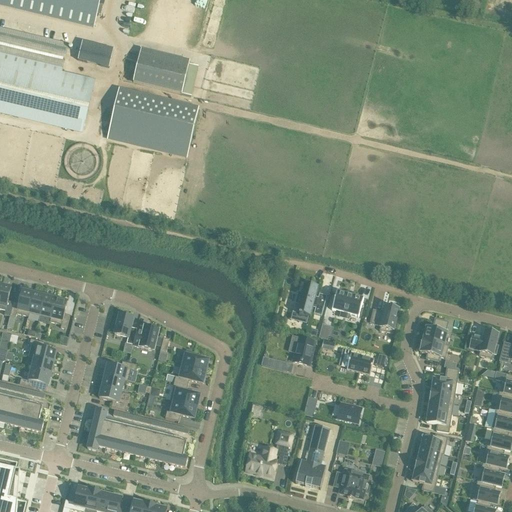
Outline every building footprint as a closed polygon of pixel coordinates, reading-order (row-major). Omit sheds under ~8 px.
[(0,0),(0,6),(94,29),(100,0),(0,0)] [(0,115),(83,135),(96,81),(62,73),(63,68),(69,44),(0,27),(0,115)] [(77,61),(96,66),(109,69),(114,49),(82,41),(77,61)] [(196,66),(139,53),(132,82),(190,96),(196,66)] [(189,106),(118,89),(107,136),(178,153),(189,106)] [(318,288),(304,284),(301,294),(298,293),(295,304),(298,305),(296,315),(299,315),(299,317),(301,318),(301,316),(310,318),(313,309),(315,309),(314,315),(321,317),(327,297),(319,295),(318,299),(316,298),(318,288)] [(0,310),(5,312),(4,316),(10,317),(13,304),(8,302),(11,289),(0,286),(0,310)] [(28,318),(29,314),(34,295),(22,292),(19,305),(13,304),(10,317),(16,319),(17,315),(28,318)] [(363,300),(337,293),(332,311),(359,318),(363,300)] [(34,295),(29,314),(40,317),(45,297),(34,295)] [(40,317),(51,320),(56,300),(45,297),(40,317)] [(61,326),(61,329),(67,330),(70,316),(64,315),(67,303),(56,300),(51,320),(50,323),(61,326)] [(380,313),(373,311),(370,325),(381,327),(379,332),(393,335),(394,330),(397,331),(399,322),(396,322),(399,311),(386,308),(384,315),(380,314),(380,313)] [(127,344),(133,346),(136,334),(130,332),(133,319),(119,316),(114,335),(128,339),(127,344)] [(433,331),(426,329),(423,341),(423,340),(423,341),(449,347),(444,346),(447,334),(446,334),(448,323),(435,320),(433,327),(434,327),(433,331)] [(319,338),(319,339),(327,341),(331,328),(322,326),(319,338)] [(133,346),(133,347),(154,352),(155,346),(161,348),(163,339),(157,338),(159,331),(158,331),(158,329),(151,328),(151,329),(144,328),(143,334),(136,332),(136,334),(133,346)] [(316,338),(318,331),(310,329),(308,336),(316,338)] [(498,347),(495,346),(498,336),(485,332),(483,340),(479,339),(480,338),(473,336),(469,349),(480,352),(479,357),(492,360),(493,355),(496,355),(498,347)] [(169,341),(163,339),(161,348),(160,353),(166,355),(169,341)] [(297,347),(293,363),(309,367),(314,344),(296,339),(294,346),(297,347)] [(45,344),(31,340),(29,346),(37,348),(34,359),(54,364),(57,353),(43,349),(45,344)] [(446,360),(449,347),(423,341),(422,342),(421,342),(418,350),(421,350),(420,352),(420,353),(427,355),(426,360),(438,363),(440,358),(446,360)] [(511,345),(504,344),(499,362),(504,363),(510,365),(511,360),(511,345)] [(343,350),(339,367),(347,369),(347,371),(370,376),(374,361),(351,355),(352,352),(343,350)] [(201,358),(187,351),(186,356),(185,356),(182,367),(205,373),(208,361),(200,359),(201,358)] [(160,353),(158,361),(166,363),(168,355),(166,355),(160,353)] [(379,356),(376,367),(383,369),(386,358),(379,356)] [(54,364),(34,359),(31,370),(51,375),(54,364)] [(264,359),(262,367),(283,372),(285,364),(264,359)] [(121,369),(108,365),(105,377),(128,382),(131,371),(135,372),(136,366),(122,363),(121,369)] [(204,385),(206,378),(204,377),(205,373),(182,367),(180,379),(167,376),(166,382),(174,384),(188,387),(189,381),(204,385)] [(458,378),(459,371),(447,369),(446,376),(458,378)] [(28,382),(21,380),(19,386),(33,389),(35,384),(48,387),(51,375),(31,370),(28,382)] [(497,373),(495,381),(504,384),(501,393),(499,393),(511,396),(511,376),(506,375),(497,373)] [(455,395),(458,378),(446,376),(445,382),(440,381),(440,382),(433,380),(432,391),(431,391),(431,392),(455,395)] [(128,382),(105,377),(102,388),(122,393),(124,382),(128,383),(128,382)] [(174,384),(170,401),(197,408),(200,396),(186,393),(188,387),(174,384)] [(122,393),(102,388),(99,399),(112,403),(111,408),(125,412),(126,406),(119,404),(122,393)] [(454,406),(455,395),(431,392),(430,402),(454,406)] [(511,396),(499,393),(495,411),(496,412),(511,415),(511,396)] [(11,400),(0,397),(0,423),(5,425),(11,400)] [(309,399),(304,416),(313,418),(317,401),(309,399)] [(25,404),(11,400),(5,425),(19,428),(25,404)] [(482,401),(475,400),(474,406),(481,408),(482,401)] [(174,402),(171,414),(167,413),(165,419),(179,423),(181,416),(195,420),(197,413),(196,412),(197,408),(170,401),(174,402)] [(452,417),(454,406),(430,402),(430,403),(428,413),(452,417)] [(42,408),(25,404),(19,428),(41,434),(44,424),(39,423),(42,408)] [(341,404),(337,420),(358,425),(362,409),(341,404)] [(107,413),(97,411),(94,421),(104,423),(107,413)] [(511,434),(511,421),(511,422),(511,419),(511,415),(496,412),(491,429),(493,430),(508,434),(511,434)] [(449,435),(452,417),(428,413),(426,424),(438,426),(436,433),(449,435)] [(104,423),(94,421),(87,450),(97,452),(98,448),(105,449),(111,425),(104,423)] [(126,428),(111,425),(105,449),(120,453),(126,428)] [(140,432),(126,428),(120,453),(134,456),(140,432)] [(511,440),(507,440),(508,434),(493,430),(488,447),(487,447),(504,452),(510,453),(511,444),(511,440)] [(155,435),(140,432),(134,456),(149,460),(155,435)] [(266,449),(264,458),(250,455),(246,472),(247,472),(248,474),(252,475),(253,474),(273,478),(277,462),(275,461),(276,456),(281,458),(282,454),(288,456),(288,455),(287,454),(289,447),(290,448),(293,436),(279,432),(276,444),(277,445),(276,451),(266,449)] [(170,439),(155,435),(149,460),(164,464),(170,439)] [(444,456),(448,439),(436,436),(434,442),(423,439),(420,450),(444,456)] [(301,461),(295,484),(296,484),(305,486),(305,487),(306,486),(310,488),(311,488),(320,490),(320,491),(326,467),(325,467),(321,466),(327,442),(314,438),(311,454),(318,455),(316,465),(302,462),(302,461),(301,461)] [(186,443),(170,439),(164,464),(185,469),(188,459),(183,458),(186,443)] [(506,471),(508,459),(503,458),(504,452),(487,447),(483,465),(500,470),(506,471)] [(442,456),(444,456),(420,450),(418,460),(418,461),(440,466),(442,456)] [(437,477),(440,466),(418,461),(415,471),(438,477),(439,477),(437,477)] [(0,511),(16,511),(17,499),(9,497),(9,495),(15,469),(16,469),(0,464),(0,511)] [(498,475),(500,470),(483,465),(478,483),(477,482),(477,483),(495,487),(501,489),(504,477),(498,475)] [(347,498),(347,499),(354,500),(354,498),(363,501),(365,493),(367,494),(370,482),(359,480),(360,475),(345,471),(344,476),(337,474),(334,487),(341,489),(339,495),(348,497),(348,498),(347,498)] [(434,495),(438,477),(415,471),(415,472),(412,482),(419,484),(424,485),(422,492),(434,495)] [(497,507),(500,495),(494,493),(495,487),(477,483),(473,501),(477,502),(491,505),(497,507)] [(66,501),(64,508),(78,511),(84,511),(90,491),(89,491),(81,489),(79,489),(75,503),(66,501)] [(90,491),(84,511),(95,511),(100,494),(90,491)] [(106,511),(111,497),(101,494),(100,494),(95,511),(106,511)] [(111,497),(106,511),(125,511),(126,508),(120,507),(122,499),(111,497)] [(126,508),(125,511),(143,511),(145,505),(145,504),(145,505),(134,502),(132,510),(126,508)] [(492,511),(489,511),(491,505),(477,502),(474,511),(492,511)]
